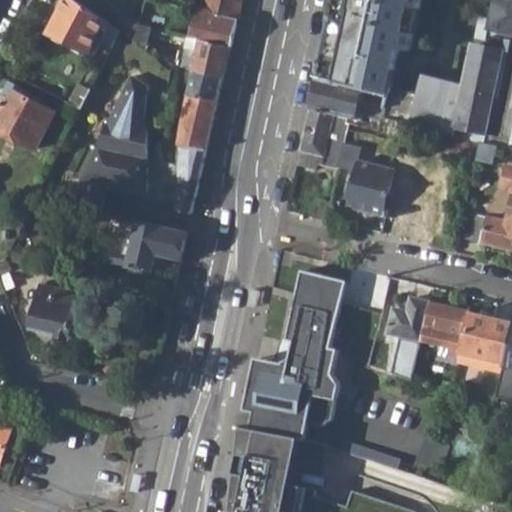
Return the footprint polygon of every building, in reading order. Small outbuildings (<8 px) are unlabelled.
[(77,0),(67,0),(50,33),(90,53),(99,33),(117,42),(123,31),(77,0)] [(198,0),(197,5),(208,8),(208,11),(238,19),(242,1),(238,0),(198,0)] [(336,0),(321,80),(389,95),(398,48),(410,50),(414,33),(403,31),(409,5),(419,7),(420,0),(336,0)] [(492,29),(511,33),(511,0),(494,0),(491,17),(481,14),(476,36),(490,39),(492,29)] [(197,5),(188,36),(200,39),(232,48),(238,19),(208,11),(208,8),(197,5)] [(403,31),(414,33),(419,7),(409,5),(403,31)] [(113,7),(108,14),(123,24),(128,17),(113,7)] [(141,23),(138,34),(150,42),(154,26),(141,23)] [(200,39),(192,70),(225,77),(232,48),(200,39)] [(389,95),(384,118),(446,132),(462,136),(483,140),(485,141),(504,50),(472,43),(464,84),(421,75),(418,93),(416,102),(399,98),(389,95)] [(192,70),(186,96),(220,102),(222,91),(225,77),(192,70)] [(146,89),(135,74),(82,178),(78,195),(103,200),(107,184),(148,194),(148,158),(148,132),(143,131),(146,89)] [(5,98),(0,106),(0,127),(40,147),(57,111),(15,89),(17,84),(10,80),(2,96),(5,98)] [(321,80),(317,80),(310,110),(347,118),(356,120),(357,113),(384,118),(389,95),(321,80)] [(80,82),(69,101),(82,107),(92,89),(80,82)] [(401,90),(399,98),(416,102),(418,93),(401,90)] [(220,102),(186,96),(182,114),(215,121),(220,102)] [(298,166),(318,171),(320,165),(342,170),(342,169),(344,156),(346,138),(349,124),(346,124),(347,118),(310,110),(298,166)] [(182,114),(177,146),(209,151),(215,121),(182,114)] [(437,147),(459,152),(462,136),(446,132),(445,140),(439,139),(437,147)] [(358,172),(352,197),(357,210),(387,217),(398,170),(360,161),(364,142),(346,138),(344,156),(342,169),(358,172)] [(485,141),(483,140),(479,158),(495,162),(499,144),(485,141)] [(177,201),(177,211),(192,215),(209,151),(177,146),(177,165),(177,201)] [(387,217),(423,226),(432,191),(405,184),(411,158),(402,156),(398,170),(387,217)] [(177,165),(148,158),(148,194),(177,201),(177,165)] [(511,210),(509,222),(474,213),(467,239),(511,249),(511,167),(510,167),(505,189),(511,190),(511,210)] [(318,218),(333,222),(336,204),(321,200),(318,218)] [(139,221),(128,266),(153,271),(157,253),(183,259),(189,232),(139,221)] [(0,263),(0,277),(7,294),(21,289),(8,258),(0,263)] [(334,278),(337,264),(329,262),(326,276),(334,278)] [(296,337),(334,347),(352,268),(337,264),(334,278),(326,276),(305,271),(291,336),(296,337)] [(43,282),(33,327),(72,336),(81,300),(73,299),(75,290),(43,282)] [(250,305),(257,307),(261,290),(257,289),(254,289),(250,305)] [(73,299),(81,300),(83,291),(75,290),(73,299)] [(391,333),(426,342),(434,304),(415,299),(411,312),(397,309),(391,333)] [(462,357),(472,313),(434,304),(426,342),(454,348),(452,355),(462,357)] [(511,339),(511,322),(472,313),(462,357),(460,365),(503,374),(511,339)] [(257,411),(261,411),(286,416),(325,424),(335,417),(342,381),(336,370),(339,348),(334,347),(296,337),(296,342),(295,347),(290,346),(278,356),(277,359),(266,357),(257,365),(250,401),(257,411)] [(511,339),(503,374),(498,396),(511,400),(511,339)] [(0,419),(0,464),(1,464),(8,442),(21,447),(31,414),(17,410),(12,424),(0,419)] [(283,435),(286,416),(261,411),(257,429),(275,433),(283,435)] [(275,433),(274,456),(298,461),(302,439),(283,435),(275,433)] [(418,461),(442,470),(451,445),(426,437),(418,461)] [(344,450),(399,469),(403,458),(347,440),(344,450)] [(270,511),(305,511),(306,511),(301,510),(307,484),(294,481),(298,461),(274,456),(270,511)] [(143,476),(136,474),(132,491),(136,492),(139,492),(143,476)] [(311,485),(307,484),(301,510),(306,511),(311,485)]
